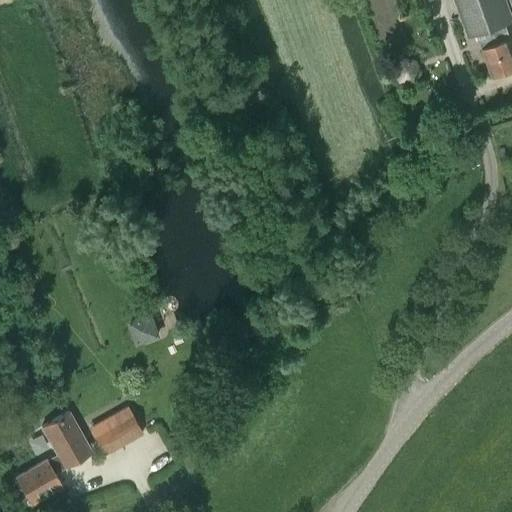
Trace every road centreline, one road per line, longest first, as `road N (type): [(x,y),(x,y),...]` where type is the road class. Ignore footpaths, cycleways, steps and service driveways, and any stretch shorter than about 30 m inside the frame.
road 1 (tertiary): [(348,511),(399,434),(511,325)]
road 2 (track): [(432,511),(470,455),(511,420)]
